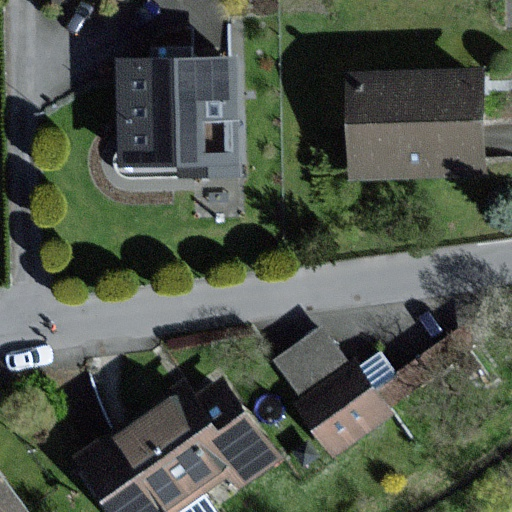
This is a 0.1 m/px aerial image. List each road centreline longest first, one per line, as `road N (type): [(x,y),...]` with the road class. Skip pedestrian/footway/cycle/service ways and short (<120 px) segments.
road 1 (residential): [(31,332),(511,264)]
road 2 (residential): [(31,332),(18,0)]
